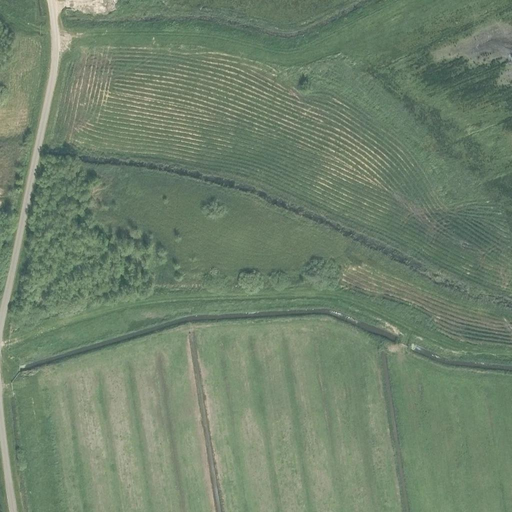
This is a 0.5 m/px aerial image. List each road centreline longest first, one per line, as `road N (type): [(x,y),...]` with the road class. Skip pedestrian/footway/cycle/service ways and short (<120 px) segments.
road 1 (unknown): [(59,42),(207,34),(268,49),(367,104),(450,192)]
road 2 (unclassified): [(0,341),(51,100),(59,42),(51,0)]
road 3 (unclassified): [(16,511),(0,380)]
